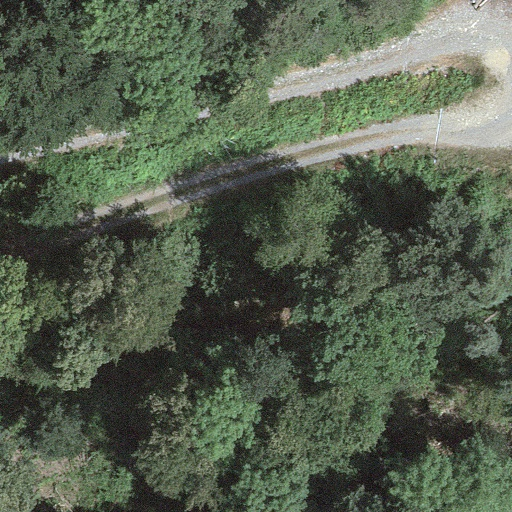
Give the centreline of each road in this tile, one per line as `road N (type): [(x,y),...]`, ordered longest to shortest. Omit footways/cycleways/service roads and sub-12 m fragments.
road 1 (track): [(0,151),(375,64),(466,19),(511,23)]
road 2 (track): [(511,131),(391,128),(0,253)]
